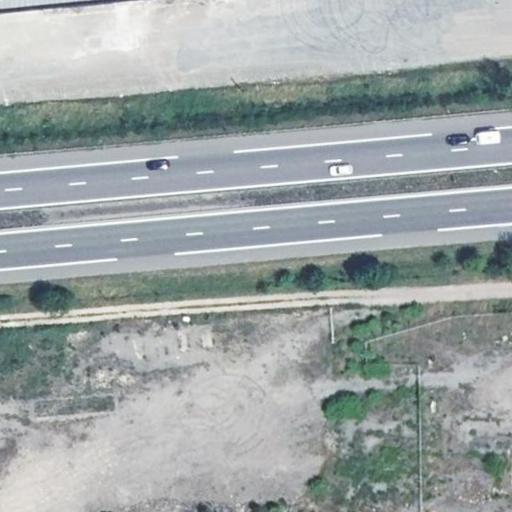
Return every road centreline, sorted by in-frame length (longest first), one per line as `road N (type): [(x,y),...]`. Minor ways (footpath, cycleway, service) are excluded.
road 1 (motorway): [(511,144),(0,190)]
road 2 (motorway): [(0,251),(511,205)]
road 3 (track): [(511,290),(0,320)]
road 4 (unknown): [(409,294),(214,398),(69,502)]
